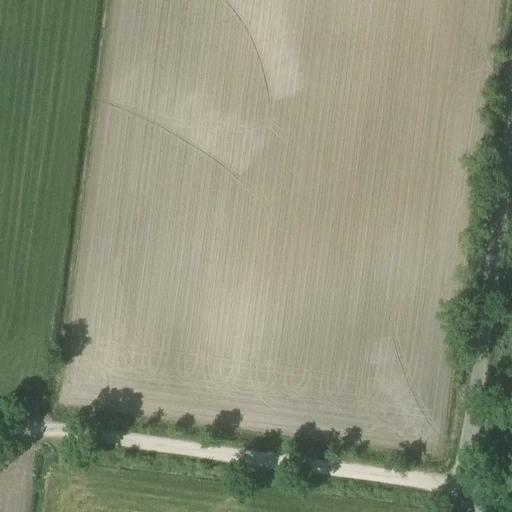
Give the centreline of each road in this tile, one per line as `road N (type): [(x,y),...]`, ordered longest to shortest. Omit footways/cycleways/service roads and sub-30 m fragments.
road 1 (track): [(0,426),(461,488)]
road 2 (unclassified): [(511,114),(461,488)]
